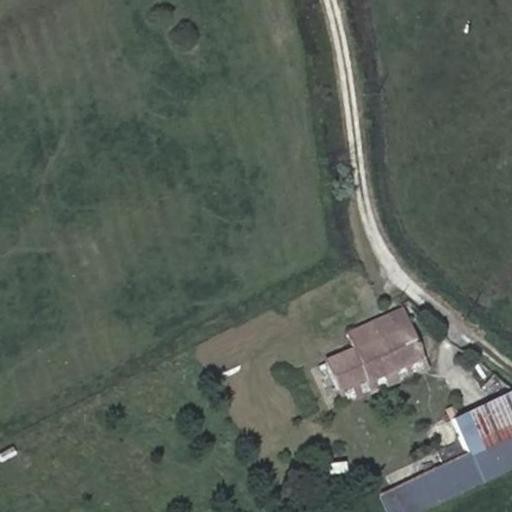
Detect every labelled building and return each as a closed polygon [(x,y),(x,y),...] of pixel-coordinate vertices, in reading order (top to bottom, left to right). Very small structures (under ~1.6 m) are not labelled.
[(384,321),(418,307),(412,294),(404,288),(355,311),(364,330),(384,321)] [(384,321),(405,363),(437,351),(418,307),(384,321)] [(379,373),(405,363),(384,321),(364,330),(358,333),(379,373)] [(373,376),(379,373),(358,333),(337,343),(353,383),(373,376)] [(456,399),(488,382),(476,358),(444,375),(456,399)] [(378,390),(373,376),(353,383),(359,397),(378,390)] [(380,511),(413,511),(511,471),(511,391),(447,418),(464,459),(374,496),(380,511)] [(382,472),(386,486),(438,471),(434,457),(382,472)]
